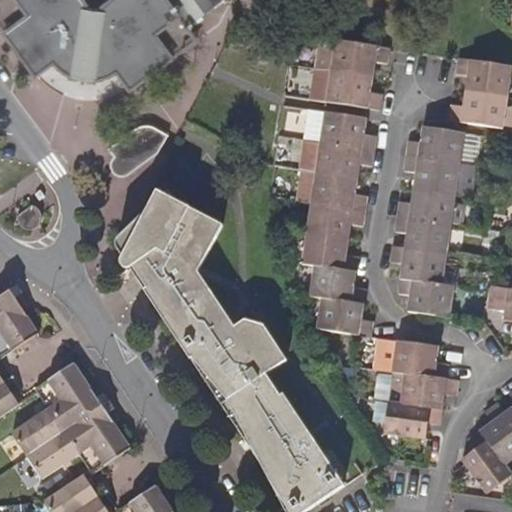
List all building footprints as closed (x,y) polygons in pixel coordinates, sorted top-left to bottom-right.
[(119,0),(124,7),(106,20),(102,53),(117,73),(119,75),(130,65),(142,81),(187,48),(179,35),(189,29),(225,2),(225,0),(0,0),(0,22),(31,62),(45,53),(54,66),(75,51),(80,17),(67,0),(119,0)] [(111,77),(117,73),(102,53),(106,20),(124,7),(119,0),(107,0),(94,11),(86,0),(67,0),(80,17),(75,51),(54,66),(60,71),(64,74),(69,76),(100,81),(105,80),(111,77)] [(197,41),(189,29),(179,35),(187,48),(197,41)] [(319,41),(314,72),(329,74),(373,80),(375,68),(376,65),(388,67),(388,59),(389,52),(319,41)] [(41,75),(54,66),(45,53),(31,62),(41,75)] [(511,72),(511,71),(459,63),(458,70),(457,78),(468,79),(467,84),(466,94),(508,100),(511,72)] [(131,90),(142,81),(130,65),(119,75),(131,90)] [(325,105),(369,111),(381,113),(382,104),(383,96),(372,94),(372,90),(373,80),(329,74),(325,105)] [(508,100),(466,94),(464,103),(463,109),(452,107),(451,115),(449,123),(504,131),(504,128),(511,128),(511,109),(507,109),(508,100)] [(366,132),(368,122),(323,115),(307,113),(303,145),(319,147),(375,154),(376,146),(377,139),(366,137),(366,132)] [(162,148),(169,135),(148,126),(143,126),(139,127),(109,149),(114,158),(111,163),(110,168),(112,171),(114,174),(122,177),(126,177),(129,175),(159,153),(162,148)] [(465,136),(448,134),(424,131),(422,141),(421,146),(410,144),(409,151),(408,159),(461,167),(465,136)] [(314,176),(359,183),(360,170),(361,167),(373,169),(374,161),(375,154),(319,147),(303,145),(299,174),(314,176)] [(289,154),(278,153),(276,168),(287,170),(289,154)] [(416,179),(414,190),(457,197),(461,167),(408,159),(407,165),(405,174),(417,175),(416,179)] [(511,174),(496,172),(492,195),(511,180),(511,174)] [(310,206),(366,214),(367,205),(368,198),(357,197),(358,191),(359,183),(314,176),(310,206)] [(399,211),(399,219),(452,227),(463,228),(466,206),(456,204),(457,197),(414,190),(413,201),(412,205),(400,204),(399,211)] [(289,511),(307,511),(327,499),(345,487),(284,396),(282,397),(267,376),(287,362),(263,328),(245,322),(237,328),(199,273),(222,228),(181,205),(170,194),(166,197),(159,194),(156,196),(144,221),(118,241),(116,247),(115,253),(122,266),(127,271),(133,270),(192,356),(230,404),(277,494),(289,511)] [(306,237),(350,243),(352,231),(352,228),(364,230),(365,221),(366,214),(310,206),(306,237)] [(40,214),(35,207),(17,219),(23,228),(27,231),(30,231),(34,230),(39,226),(41,224),(41,220),(41,217),(40,214)] [(408,240),(406,251),(447,257),(452,227),(399,219),(397,227),(396,235),(408,236),(408,240)] [(301,267),(313,269),(357,275),(359,266),(360,259),(348,258),(349,253),(350,243),(306,237),(301,267)] [(403,271),(402,282),(443,287),(447,257),(406,251),(394,249),(393,257),(392,264),(404,267),(403,271)] [(309,299),(321,301),(365,307),(366,298),(367,291),(355,289),(356,285),(357,275),(313,269),(309,299)] [(455,289),(443,287),(402,282),(401,289),(399,297),(410,299),(410,303),(409,314),(444,319),(451,320),(455,289)] [(511,323),(511,292),(507,292),(492,289),(491,290),(489,310),(504,312),(503,322),(511,323)] [(29,314),(13,291),(0,299),(0,332),(2,331),(29,314)] [(361,338),(372,339),(373,331),(374,323),(363,322),(364,317),(365,307),(321,301),(317,331),(361,338)] [(41,332),(29,314),(2,331),(15,350),(41,332)] [(0,332),(0,353),(2,356),(3,358),(15,350),(2,331),(0,332)] [(392,374),(394,374),(448,382),(449,374),(450,367),(438,365),(439,361),(440,349),(397,343),(392,374)] [(77,364),(50,381),(62,401),(89,382),(77,364)] [(0,389),(9,384),(0,370),(0,389)] [(389,405),(443,412),(445,401),(446,397),(458,399),(459,391),(460,383),(448,382),(394,374),(389,405)] [(39,388),(42,393),(51,408),(62,401),(50,381),(39,388)] [(67,432),(105,407),(89,382),(62,401),(51,408),(67,432)] [(0,420),(23,405),(9,384),(0,389),(0,420)] [(442,419),(443,412),(389,405),(385,436),(427,442),(429,429),(430,426),(441,428),(442,419)] [(120,430),(105,407),(67,432),(68,433),(82,454),(94,447),(120,430)] [(511,463),(511,423),(506,416),(500,407),(493,411),(487,416),(494,425),(491,427),(482,435),(508,467),(511,463)] [(11,434),(28,459),(68,433),(67,432),(51,408),(11,434)] [(94,447),(107,466),(133,449),(120,430),(94,447)] [(82,454),(68,433),(28,459),(42,482),(82,454)] [(511,478),(511,471),(508,467),(482,435),(476,439),(470,443),(477,453),(474,455),(464,462),(467,466),(489,495),(511,478)] [(82,454),(93,473),(94,474),(107,466),(94,447),(82,454)] [(51,511),(81,511),(101,499),(87,477),(47,504),(51,511)] [(158,486),(131,503),(136,511),(161,511),(171,506),(158,486)] [(109,511),(101,499),(81,511),(109,511)] [(119,510),(120,511),(136,511),(131,503),(119,510)]
